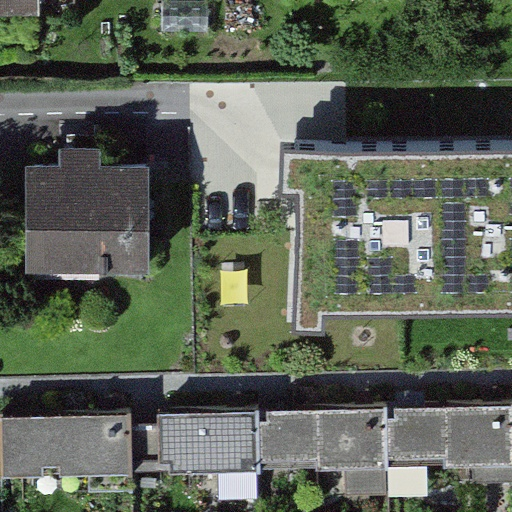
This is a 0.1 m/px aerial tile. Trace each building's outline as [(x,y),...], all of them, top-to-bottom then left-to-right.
[(47,0),(0,0),(0,9),(48,9),(47,0)] [(511,141),(286,137),(286,181),(301,182),(299,299),(301,299),(300,321),(331,322),(331,302),(511,305),(511,141)] [(38,167),(38,255),(155,255),(154,167),(106,167),(106,148),(72,149),(72,167),(38,167)] [(511,400),(404,403),(404,414),(396,414),(397,463),(483,461),(511,460),(511,400)] [(277,406),(277,417),(266,417),(267,466),(356,464),(397,463),(396,414),(396,403),(277,406)] [(140,422),(141,469),(231,467),(267,466),(266,417),(266,406),(168,409),(168,421),(140,422)] [(140,409),(8,412),(10,472),(99,470),(141,469),(140,422),(140,409)] [(511,479),(511,460),(483,461),(483,480),(511,479)] [(398,492),(397,463),(356,464),(357,493),(398,492)] [(268,492),(267,466),(231,467),(231,493),(268,492)] [(141,487),(141,469),(99,470),(99,488),(141,487)]
